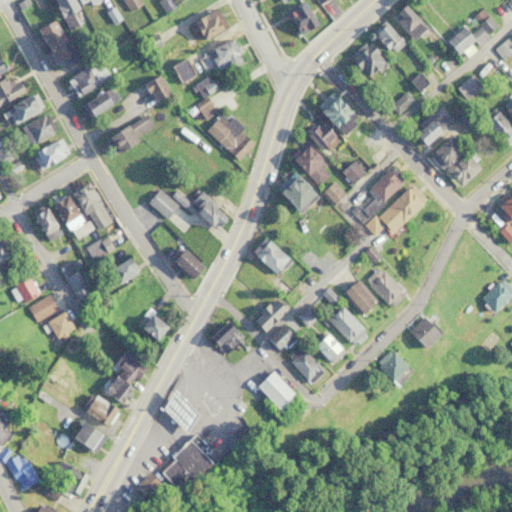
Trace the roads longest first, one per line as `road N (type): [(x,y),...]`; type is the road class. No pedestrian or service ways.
road 1 (secondary): [(80,511),(214,288),(289,83),(312,53)]
road 2 (residential): [(317,401),(426,298),(465,216),(511,174)]
road 3 (residential): [(511,267),(312,53)]
road 4 (residential): [(198,314),(90,159)]
road 5 (residential): [(90,159),(5,0)]
road 6 (residential): [(0,195),(82,325)]
road 7 (residential): [(317,401),(214,288)]
